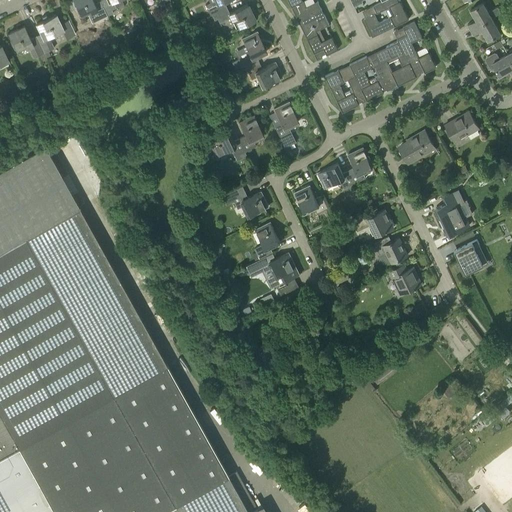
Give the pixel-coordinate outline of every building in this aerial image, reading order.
[(100,1),(94,3),(92,0),(72,0),(81,17),(90,13),(92,12),(95,18),(105,13),(100,1)] [(100,0),(100,1),(105,13),(116,8),(116,10),(124,6),(121,0),(100,0)] [(226,7),(223,2),(226,0),(214,0),(210,2),(205,5),(209,13),(211,14),(215,13),(226,7)] [(288,0),(298,20),(321,8),(318,2),(318,1),(306,6),(302,0),(288,0)] [(372,36),(391,27),(408,19),(400,1),(398,1),(397,0),(383,0),(381,1),(373,5),(377,13),(389,7),(393,15),(379,22),(374,13),(364,18),(372,36)] [(467,25),(470,30),(492,17),(501,12),(497,6),(488,11),(483,2),(470,10),(471,10),(476,20),(467,25)] [(236,29),(246,24),(255,20),(247,4),(229,13),(226,7),(215,13),(211,14),(214,20),(217,18),(219,23),(231,17),(236,29)] [(321,41),(316,31),(329,24),(324,15),(321,8),(319,10),(298,20),(301,27),(304,32),(317,59),(322,56),(321,55),(326,53),(326,54),(337,49),(331,36),(321,41)] [(35,36),(43,52),(54,48),(51,43),(51,42),(56,40),(53,34),(62,30),(66,39),(74,35),(67,20),(59,24),(55,14),(48,17),(46,15),(40,17),(42,20),(36,23),(41,33),(35,36)] [(470,30),(473,35),(482,30),(488,40),(501,33),(492,17),(470,30)] [(406,34),(397,38),(398,41),(415,77),(421,74),(420,72),(424,71),(425,72),(436,67),(429,52),(418,57),(411,42),(422,37),(414,21),(403,27),(406,34)] [(35,36),(30,38),(24,26),(8,34),(17,52),(28,47),(30,53),(31,53),(33,57),(43,52),(35,36)] [(258,62),(256,56),(265,52),(266,52),(256,31),(255,32),(246,36),(242,38),(249,53),(232,62),(237,72),(246,68),(258,62)] [(391,57),(392,58),(397,55),(402,66),(392,71),(387,60),(379,63),(391,88),(394,87),(393,85),(397,84),(398,85),(415,77),(398,41),(386,46),(391,57)] [(236,57),(246,55),(245,48),(235,50),(236,57)] [(511,72),(511,61),(508,54),(500,58),(497,53),(494,52),(486,57),(485,59),(490,67),(496,69),(500,75),(510,69),(511,72)] [(349,64),(355,76),(367,100),(383,92),(383,90),(386,89),(387,90),(391,88),(379,63),(374,66),(378,75),(376,76),(368,80),(364,71),(372,67),(366,56),(349,64)] [(246,68),(251,79),(257,76),(261,85),(261,86),(282,77),(281,76),(275,63),(274,62),(261,68),(258,62),(246,68)] [(325,76),(342,112),(359,104),(358,102),(362,101),(362,102),(367,100),(355,76),(348,79),(354,92),(345,96),(339,84),(344,82),(338,70),(334,72),(325,76)] [(291,132),(288,126),(297,122),(298,122),(288,101),(287,102),(273,109),(280,122),(273,125),(284,147),(285,147),(293,143),(295,142),(291,132)] [(454,141),(468,134),(471,139),(479,134),(476,129),(479,127),(469,110),(467,112),(467,113),(457,118),(457,117),(445,124),(454,141)] [(239,138),(245,151),(246,150),(247,152),(251,150),(251,148),(256,146),(253,140),(263,135),(257,124),(253,115),(252,115),(252,116),(239,122),(238,122),(245,135),(239,138)] [(435,147),(425,129),(409,138),(411,140),(399,147),(408,163),(435,147)] [(243,152),(245,151),(239,138),(233,141),(228,132),(229,132),(228,131),(208,140),(208,141),(209,141),(215,155),(230,148),(234,156),(235,156),(236,159),(245,156),(243,152)] [(56,148),(52,141),(45,144),(49,152),(56,148)] [(0,511),(160,511),(165,510),(166,511),(248,511),(256,507),(250,496),(236,470),(228,475),(166,364),(44,145),(0,169),(0,511)] [(348,170),(354,183),(365,178),(362,172),(372,167),(363,147),(348,154),(354,167),(348,170)] [(344,188),(354,183),(348,170),(342,173),(337,163),(317,172),(318,173),(322,182),(325,187),(340,180),(344,188)] [(480,167),(473,171),(476,176),(483,171),(480,167)] [(226,180),(216,185),(221,194),(231,190),(226,180)] [(328,208),(326,204),(322,195),(315,198),(309,185),(308,185),(308,186),(296,192),(294,192),(304,212),(305,212),(314,207),(317,213),(328,208)] [(248,216),(259,210),(268,206),(268,205),(267,205),(261,191),(248,197),(245,191),(242,186),(230,192),(234,201),(238,208),(243,206),(248,216)] [(446,204),(435,209),(441,220),(440,220),(441,223),(442,223),(446,232),(446,233),(447,235),(450,234),(456,231),(465,226),(468,225),(464,217),(458,204),(463,202),(458,190),(452,193),(442,197),(446,204)] [(376,235),(384,230),(393,226),(385,208),(367,217),(365,212),(351,218),(357,231),(371,224),(376,235)] [(273,252),(270,246),(280,242),(270,222),(269,222),(255,229),(262,245),(254,249),(255,252),(252,253),(255,260),(259,258),(259,259),(273,252)] [(472,230),(463,235),(465,239),(474,235),(472,230)] [(391,262),(398,259),(407,255),(399,237),(391,241),(389,235),(373,243),(379,255),(386,251),(391,262)] [(476,240),(457,249),(460,256),(457,258),(460,264),(458,265),(463,276),(476,269),(475,267),(482,264),(475,250),(480,247),(476,240)] [(273,252),(259,259),(264,270),(270,267),(275,276),(267,280),(271,288),(276,285),(281,295),(299,286),(294,276),(299,274),(299,273),(298,273),(295,267),(296,267),(295,266),(289,253),(289,252),(275,258),(273,252)] [(395,268),(389,271),(394,280),(400,294),(403,292),(409,289),(414,287),(414,288),(417,287),(416,286),(421,284),(417,274),(413,266),(411,267),(407,269),(404,263),(395,268)] [(397,369),(391,361),(376,373),(381,381),(397,369)] [(449,383),(442,389),(449,399),(456,393),(449,383)] [(511,399),(508,395),(494,408),(503,418),(511,411),(505,405),(511,399)]
